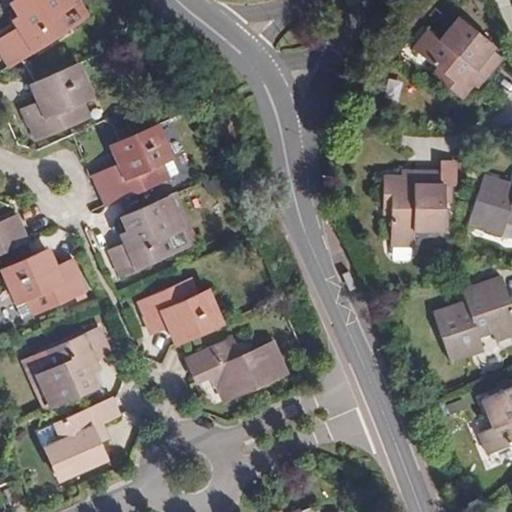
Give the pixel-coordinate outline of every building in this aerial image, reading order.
[(0,35),(0,41),(11,59),(23,53),(66,27),(58,13),(72,4),(69,0),(8,0),(16,13),(24,26),(19,29),(17,25),(0,35)] [(88,14),(79,0),(69,0),(72,4),(58,13),(66,27),(88,14)] [(477,67),(484,73),(499,53),(488,43),(491,39),(454,12),(435,35),(425,27),(410,45),(433,64),(428,70),(461,96),(472,81),(468,78),(477,67)] [(24,26),(16,13),(11,15),(17,25),(19,29),(24,26)] [(91,81),(81,59),(41,77),(46,91),(37,95),(40,102),(25,108),(39,139),(93,115),(86,99),(79,86),(91,81)] [(475,84),(484,73),(477,67),(468,78),(472,81),(475,84)] [(46,91),(41,77),(39,79),(32,82),(37,95),(46,91)] [(97,95),(91,81),(79,86),(86,99),(97,95)] [(163,165),(147,126),(121,137),(126,152),(117,155),(120,163),(96,174),(108,201),(127,193),(133,208),(156,198),(162,195),(158,185),(151,170),(163,165)] [(126,152),(121,137),(111,141),(117,155),(126,152)] [(443,183),(457,184),(458,160),(437,159),(438,168),(438,183),(443,183)] [(170,180),(163,165),(151,170),(158,185),(170,180)] [(414,176),(413,168),(401,167),(400,175),(414,176)] [(438,168),(413,168),(414,176),(400,175),(380,175),(379,211),(387,211),(387,243),(393,244),(392,260),(410,260),(412,229),(443,229),(443,183),(438,183),(438,168)] [(511,217),(511,178),(480,171),(468,223),(502,231),(506,216),(511,217)] [(186,245),(164,194),(162,195),(156,198),(172,232),(156,238),(162,254),(186,245)] [(120,273),(162,254),(156,238),(172,232),(156,198),(133,208),(120,213),(127,230),(131,241),(126,243),(125,239),(109,246),(120,273)] [(0,249),(16,242),(25,237),(15,212),(0,217),(0,249)] [(511,233),(511,217),(506,216),(502,231),(511,233)] [(121,232),(125,239),(126,243),(131,241),(127,230),(121,232)] [(42,247),(36,250),(41,263),(48,260),(42,247)] [(3,267),(2,267),(11,287),(23,283),(29,297),(35,310),(79,291),(65,260),(51,266),(48,260),(41,263),(36,250),(22,256),(23,257),(3,267)] [(500,326),(503,334),(511,330),(511,279),(509,271),(469,285),(473,296),(440,307),(457,355),(489,345),(485,330),(500,326)] [(182,338),(219,322),(205,287),(194,292),(187,277),(136,300),(148,331),(166,324),(168,330),(178,326),(182,338)] [(23,283),(11,287),(17,302),(29,297),(23,283)] [(35,372),(50,405),(77,393),(97,385),(92,372),(98,369),(94,359),(110,353),(97,326),(45,349),(51,366),(35,372)] [(173,341),(182,338),(178,326),(168,330),(173,341)] [(505,340),(503,334),(500,326),(485,330),(489,345),(505,340)] [(179,360),(189,382),(210,374),(221,399),(278,376),(264,343),(232,357),(225,341),(179,360)] [(21,360),(42,409),(50,405),(35,372),(51,366),(45,349),(21,360)] [(511,382),(482,394),(493,424),(479,429),(487,450),(511,441),(511,382)] [(119,413),(112,397),(84,409),(55,422),(61,437),(43,445),(56,479),(106,458),(100,441),(93,424),(102,420),(119,413)] [(109,437),(102,420),(93,424),(100,441),(109,437)] [(18,482),(3,489),(10,505),(25,498),(18,482)]
